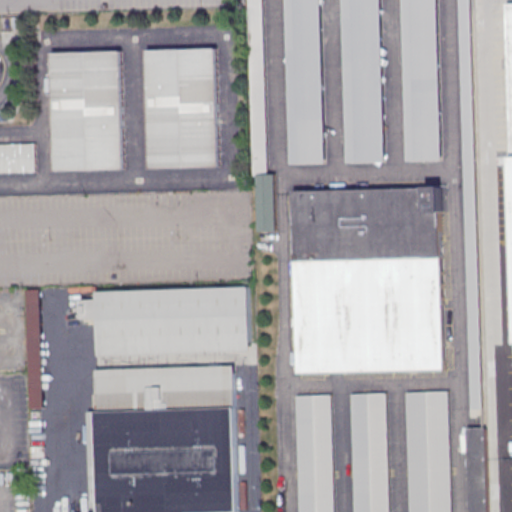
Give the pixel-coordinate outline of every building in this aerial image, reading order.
[(249,0),(254,174),(257,174),(268,173),(263,0),(249,0)] [(320,0),(325,163),(290,164),(285,0),(320,0)] [(342,0),(381,0),(386,162),(347,163),(342,0)] [(408,161),(403,0),(438,0),(443,160),(408,161)] [(459,0),(470,0),(483,408),(472,409),(459,0)] [(151,168),(148,49),(217,48),(220,166),(151,168)] [(125,169),(55,170),(53,52),(122,51),(125,169)] [(35,170),(0,171),(0,144),(34,143),(35,170)] [(277,230),(258,230),(257,174),(268,173),(275,173),(277,230)] [(299,372),(294,190),(440,185),(446,368),(299,372)] [(100,355),(98,291),(249,286),(251,350),(100,355)] [(32,407),(28,289),(40,289),(44,406),(32,407)] [(96,369),(98,412),(89,412),(92,507),(100,507),(100,511),(213,511),(239,511),(234,365),(96,369)] [(409,511),(405,392),(447,391),(450,511),(409,511)] [(353,511),(350,393),(385,392),(388,511),(353,511)] [(297,511),(294,395),(330,394),(333,511),(297,511)] [(470,511),(468,427),(487,427),(489,511),(470,511)]
